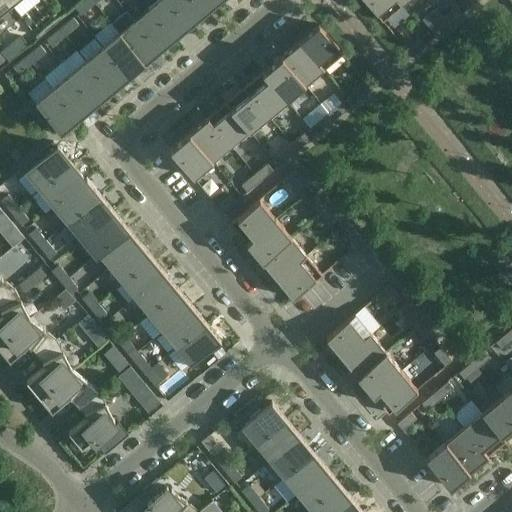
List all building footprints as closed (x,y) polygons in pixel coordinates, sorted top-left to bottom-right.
[(0,0),(0,17),(12,7),(5,0),(0,0)] [(95,3),(92,0),(84,0),(76,7),(81,14),(95,3)] [(166,0),(158,0),(148,8),(174,38),(188,26),(166,0)] [(191,0),(166,0),(188,26),(203,14),(191,0)] [(216,0),(191,0),(203,14),(218,2),(216,0)] [(401,5),(397,0),(365,0),(382,21),(401,5)] [(97,10),(109,25),(118,18),(107,3),(97,10)] [(456,6),(443,17),(449,24),(462,14),(456,6)] [(148,8),(134,20),(159,51),(174,38),(148,8)] [(73,17),(60,29),(65,35),(79,24),(73,17)] [(449,24),(443,17),(430,28),(436,35),(449,24)] [(134,20),(119,32),(144,63),(159,51),(134,20)] [(319,25),(300,41),(323,70),(343,54),(319,25)] [(35,28),(3,48),(11,60),(28,50),(26,48),(42,38),(35,28)] [(65,35),(60,29),(46,40),(52,47),(65,35)] [(119,32),(102,46),(127,77),(144,63),(119,32)] [(405,48),(411,56),(425,44),(419,37),(405,48)] [(300,41),(281,56),(305,85),(323,70),(300,41)] [(40,45),(26,56),(32,63),(45,52),(40,45)] [(102,46),(86,60),(111,91),(127,77),(102,46)] [(32,63),(26,56),(13,67),(19,74),(32,63)] [(281,56),(263,71),(286,100),(305,85),(281,56)] [(86,60),(69,74),(94,104),(111,91),(86,60)] [(263,71),(244,87),(268,116),(286,100),(263,71)] [(69,74),(52,88),(77,118),(94,104),(69,74)] [(365,82),(352,93),(358,100),(371,89),(365,82)] [(244,87),(226,102),(249,131),(268,116),(244,87)] [(77,118),(52,88),(35,102),(60,132),(77,118)] [(226,102),(207,117),(231,146),(249,131),(226,102)] [(341,102),(328,113),(334,120),(347,109),(341,102)] [(334,120),(328,113),(315,124),(321,131),(334,120)] [(207,117),(189,133),(212,161),(231,146),(207,117)] [(304,132),(291,143),(297,150),(310,140),(304,132)] [(212,161),(189,133),(169,148),(193,177),(212,161)] [(297,150),(291,143),(278,154),(284,161),(297,150)] [(26,171),(41,188),(71,163),(57,145),(26,171)] [(41,188),(54,205),(87,178),(86,177),(85,179),(71,163),(41,188)] [(267,163),(254,174),(260,181),(273,170),(267,163)] [(294,170),(287,176),(299,190),(306,184),(294,170)] [(260,181),(254,174),(241,185),(247,192),(260,181)] [(54,205),(68,221),(101,195),(87,178),(54,205)] [(1,200),(11,212),(18,207),(8,194),(1,200)] [(230,194),(216,205),(222,212),(236,201),(230,194)] [(308,200),(318,213),(325,208),(315,194),(308,200)] [(68,221),(82,238),(114,211),(101,195),(68,221)] [(231,223),(246,242),(275,218),(259,199),(231,223)] [(18,207),(11,212),(22,225),(29,219),(18,207)] [(325,208),(318,213),(329,226),(336,221),(325,208)] [(82,238),(96,255),(128,228),(114,211),(82,238)] [(246,242),(262,260),(291,236),(275,218),(246,242)] [(29,233),(39,246),(46,240),(36,227),(29,233)] [(98,254),(110,268),(140,243),(128,228),(96,255),(98,254)] [(338,237),(349,251),(357,245),(345,231),(338,237)] [(262,260),(277,279),(306,255),(291,236),(262,260)] [(46,240),(39,246),(49,258),(56,252),(46,240)] [(110,268),(122,283),(153,257),(140,243),(110,268)] [(306,255),(277,279),(293,298),(322,274),(306,255)] [(122,283),(134,298),(165,272),(153,257),(122,283)] [(52,270),(62,283),(69,277),(58,265),(52,270)] [(134,298),(148,314),(179,289),(165,272),(134,298)] [(0,300),(14,288),(0,277),(0,300)] [(69,277),(62,283),(71,294),(78,288),(69,277)] [(390,285),(382,291),(394,305),(401,299),(390,285)] [(0,342),(30,318),(14,288),(0,300),(0,312),(1,314),(1,313),(3,315),(0,318),(0,317),(0,342)] [(148,314),(162,331),(192,306),(179,289),(148,314)] [(82,298),(91,308),(98,303),(89,292),(82,298)] [(98,303),(91,308),(100,319),(107,314),(98,303)] [(162,331),(175,348),(206,322),(192,306),(162,331)] [(403,315),(414,328),(421,323),(410,310),(403,315)] [(326,338),(342,357),(371,333),(355,314),(326,338)] [(30,348),(36,356),(56,339),(30,318),(0,342),(0,349),(9,361),(25,348),(25,347),(27,345),(29,347),(29,348),(30,349),(30,348)] [(107,327),(117,340),(124,334),(114,322),(107,327)] [(206,322),(175,348),(190,365),(220,339),(206,322)] [(421,323),(414,328),(424,342),(431,336),(421,323)] [(511,339),(511,335),(508,331),(495,342),(501,349),(511,339)] [(342,357),(357,375),(386,351),(371,333),(342,357)] [(124,334),(117,340),(127,352),(134,347),(124,334)] [(26,381),(39,396),(72,369),(56,339),(36,356),(42,363),(43,364),(45,366),(42,369),(42,368),(26,381)] [(440,347),(433,352),(445,366),(452,360),(440,347)] [(357,375),(372,394),(401,370),(386,351),(357,375)] [(484,351),(471,361),(477,369),(490,358),(484,351)] [(134,361),(144,373),(151,367),(141,355),(134,361)] [(477,369),(471,361),(458,372),(464,379),(477,369)] [(151,367),(144,373),(155,386),(162,380),(151,367)] [(72,399),(78,407),(98,390),(72,369),(39,396),(52,412),(67,399),(67,398),(69,396),(71,398),(71,399),(72,400),(72,399)] [(401,370),(372,394),(388,413),(417,389),(401,370)] [(448,381),(434,392),(440,399),(453,388),(448,381)] [(511,386),(500,396),(511,410),(511,386)] [(98,390),(78,407),(84,414),(85,415),(87,417),(84,420),(84,419),(68,432),(81,448),(93,438),(96,442),(116,425),(113,422),(114,420),(98,390)] [(440,399),(434,392),(421,403),(427,410),(440,399)] [(511,410),(500,396),(482,412),(506,440),(511,435),(511,410)] [(241,427),(255,444),(286,418),(271,401),(241,427)] [(411,412),(397,423),(403,430),(416,419),(411,412)] [(482,412),(463,427),(487,456),(506,440),(482,412)] [(255,444),(269,460),(300,435),(286,418),(255,444)] [(463,427),(445,442),(469,471),(487,456),(463,427)] [(201,441),(208,450),(216,443),(209,434),(201,441)] [(269,460),(283,477),(313,452),(300,435),(269,460)] [(469,471),(445,442),(426,458),(450,487),(469,471)] [(214,457),(224,469),(231,464),(221,451),(214,457)] [(283,477),(296,494),(327,468),(313,452),(283,477)] [(231,464),(224,469),(234,482),(241,476),(231,464)] [(296,494),(309,509),(339,483),(327,468),(296,494)] [(309,509),(311,511),(334,511),(352,498),(339,483),(309,509)] [(241,490),(252,503),(259,497),(248,484),(241,490)] [(196,511),(198,511),(171,489),(169,490),(166,487),(146,503),(149,507),(143,511),(196,511)] [(259,497),(252,503),(259,511),(265,511),(269,509),(259,497)] [(363,511),(352,498),(334,511),(363,511)] [(221,511),(212,500),(198,511),(196,511),(221,511)]
